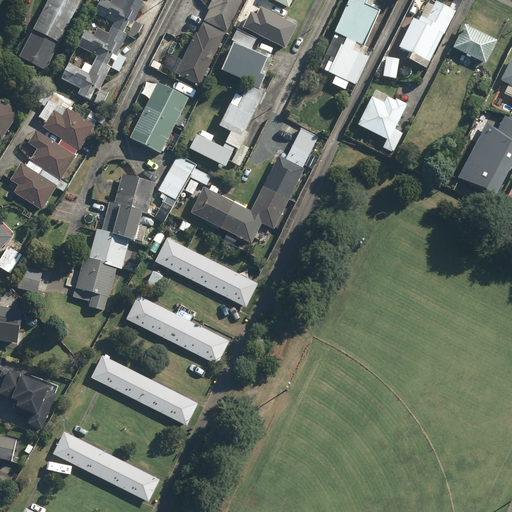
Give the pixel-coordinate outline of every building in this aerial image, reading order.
[(46,0),(17,60),(45,73),(79,0),(46,0)] [(60,78),(81,89),(78,95),(91,102),(95,95),(106,101),(110,92),(99,86),(108,68),(119,73),(128,57),(117,52),(125,35),(136,40),(143,26),(132,20),(142,0),(127,0),(127,2),(122,0),(113,0),(112,4),(103,0),(98,0),(92,14),(115,25),(111,35),(99,29),(96,36),(84,30),(76,45),(97,56),(92,66),(83,61),(78,70),(67,64),(60,78)] [(241,0),(211,0),(207,10),(209,11),(203,22),(225,33),(241,0)] [(262,0),(257,11),(282,24),(289,10),(288,9),(292,0),(262,0)] [(365,0),(346,0),(333,33),(335,34),(356,42),(365,46),(379,12),(364,5),(365,0)] [(412,19),(398,48),(408,53),(405,59),(426,69),(442,35),(444,36),(455,13),(435,2),(433,7),(426,4),(418,22),(412,19)] [(226,33),(200,21),(175,75),(200,87),(226,33)] [(452,49),(485,65),(496,42),(464,25),(452,49)] [(231,41),(251,50),(256,40),(237,30),(231,41)] [(356,42),(335,34),(321,70),(335,75),(331,85),(352,93),(366,57),(352,51),(356,42)] [(511,56),(500,82),(508,86),(503,95),(511,99),(511,56)] [(386,58),(382,77),(395,80),(399,60),(386,58)] [(242,83),(240,82),(219,128),(230,133),(222,150),(209,144),(212,138),(197,132),(189,151),(237,172),(246,153),(241,151),(248,134),(246,133),(264,93),(260,91),(242,83)] [(180,116),(188,99),(157,84),(129,139),(160,155),(175,126),(178,127),(183,118),(180,116)] [(374,91),(357,126),(386,141),(382,149),(392,154),(402,134),(394,131),(406,106),(395,100),(394,102),(387,98),(387,97),(382,95),(383,93),(379,92),(379,93),(374,91)] [(0,140),(1,141),(18,114),(0,102),(0,140)] [(41,211),(95,126),(66,108),(60,119),(50,113),(41,127),(53,135),(49,141),(36,133),(27,148),(35,153),(26,168),(20,164),(5,189),(41,211)] [(486,125),(457,179),(494,199),(511,166),(511,120),(504,117),(497,131),(486,125)] [(302,129),(286,160),(308,171),(309,172),(311,173),(318,160),(309,155),(318,137),(302,129)] [(195,165),(177,156),(159,192),(176,201),(181,193),(189,177),(194,168),(195,165)] [(203,187),(189,213),(252,245),(263,225),(278,233),(309,172),(308,171),(286,160),(277,156),(249,211),(217,194),(220,189),(211,185),(209,190),(203,187)] [(209,176),(194,168),(189,177),(199,182),(205,185),(209,176)] [(155,185),(121,176),(113,205),(119,207),(142,213),(148,214),(155,185)] [(199,182),(189,177),(181,193),(191,198),(199,182)] [(142,213),(119,207),(115,221),(107,219),(103,232),(103,233),(130,240),(131,240),(141,243),(145,228),(139,226),(142,213)] [(0,248),(11,236),(0,226),(0,248)] [(103,233),(94,231),(87,260),(89,260),(115,267),(123,269),(131,240),(130,240),(103,233)] [(257,284),(166,240),(154,263),(245,308),(257,284)] [(21,256),(8,247),(0,259),(0,268),(10,274),(21,256)] [(115,267),(89,260),(87,260),(83,259),(73,298),(88,302),(87,307),(103,312),(115,267)] [(42,272),(22,267),(16,289),(37,294),(42,272)] [(162,277),(153,271),(144,286),(153,292),(162,277)] [(126,320),(217,366),(229,342),(137,297),(126,320)] [(21,311),(0,307),(0,342),(15,345),(21,311)] [(197,404),(102,357),(90,379),(186,427),(197,404)] [(46,390),(1,370),(0,372),(0,397),(15,404),(10,414),(40,427),(52,399),(44,396),(46,390)] [(64,432),(52,454),(148,504),(160,482),(64,432)] [(16,444),(0,439),(0,462),(11,466),(16,444)]
